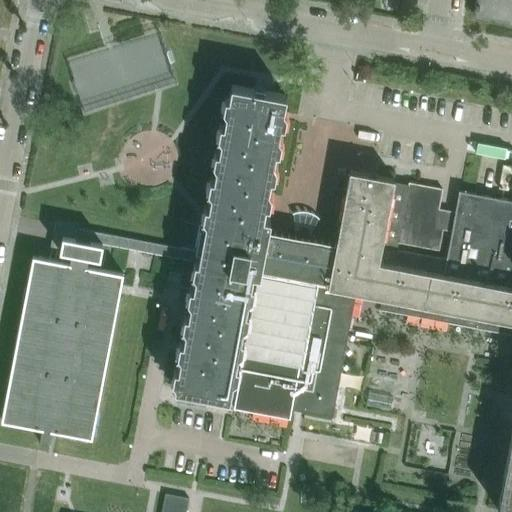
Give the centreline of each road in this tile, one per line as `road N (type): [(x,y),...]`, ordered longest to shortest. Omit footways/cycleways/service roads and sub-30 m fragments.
road 1 (residential): [(432,43),(184,0)]
road 2 (residential): [(0,207),(40,0)]
